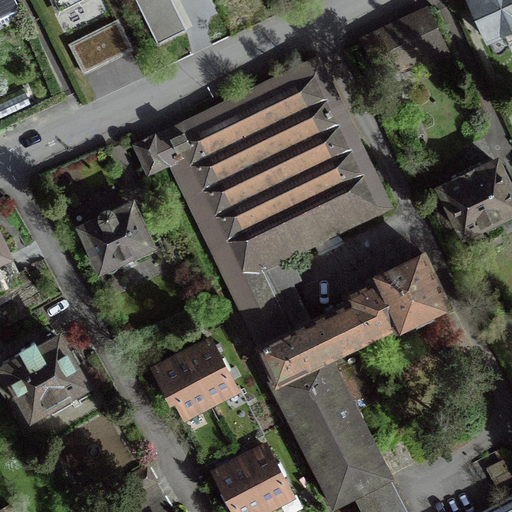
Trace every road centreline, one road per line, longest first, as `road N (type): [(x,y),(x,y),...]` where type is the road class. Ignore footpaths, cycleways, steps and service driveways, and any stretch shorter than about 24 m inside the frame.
road 1 (residential): [(360,0),(0,166)]
road 2 (unknown): [(421,236),(299,292)]
